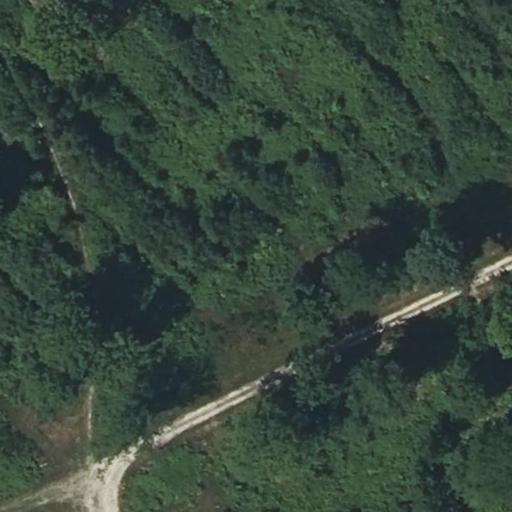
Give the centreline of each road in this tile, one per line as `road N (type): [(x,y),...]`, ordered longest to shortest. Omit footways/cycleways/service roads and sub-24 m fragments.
road 1 (track): [(8,511),(277,373),(511,265)]
road 2 (track): [(93,472),(88,421),(119,329),(7,0)]
